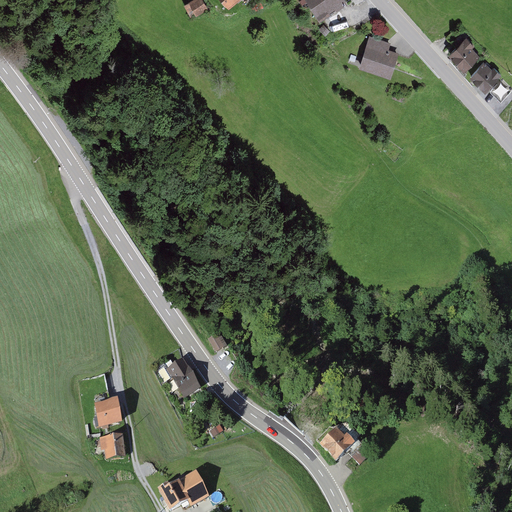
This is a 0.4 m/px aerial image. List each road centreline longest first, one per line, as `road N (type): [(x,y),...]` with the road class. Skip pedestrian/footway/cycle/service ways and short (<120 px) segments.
road 1 (secondary): [(341,511),(306,456),(209,373),(0,64)]
road 2 (track): [(163,511),(124,393),(103,261),(72,186),(73,168)]
road 3 (tertiary): [(379,0),(511,146)]
